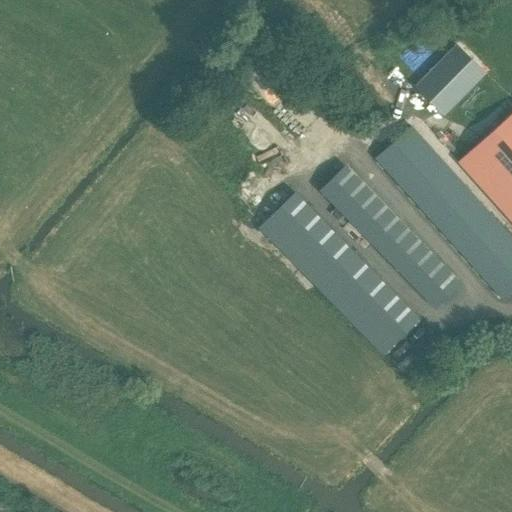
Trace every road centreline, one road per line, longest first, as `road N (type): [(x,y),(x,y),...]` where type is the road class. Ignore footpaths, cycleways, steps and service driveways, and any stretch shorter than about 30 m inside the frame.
road 1 (track): [(0,250),(265,391),(438,511)]
road 2 (track): [(0,407),(180,511)]
